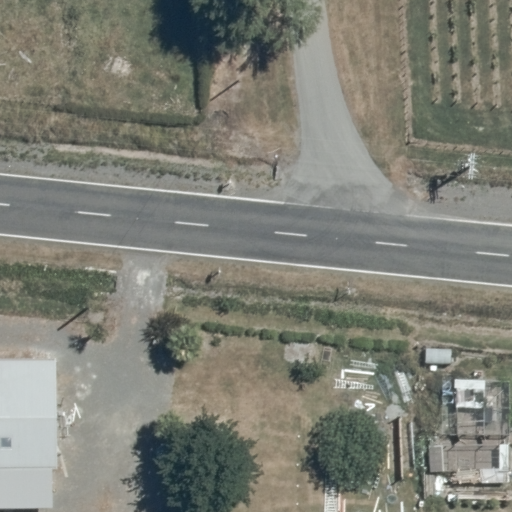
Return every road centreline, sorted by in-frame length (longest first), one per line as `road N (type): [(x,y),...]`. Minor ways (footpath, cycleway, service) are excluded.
road 1 (unclassified): [(331,235),(0,203)]
road 2 (unclassified): [(331,235),(319,0)]
road 3 (unclassified): [(511,252),(331,235)]
